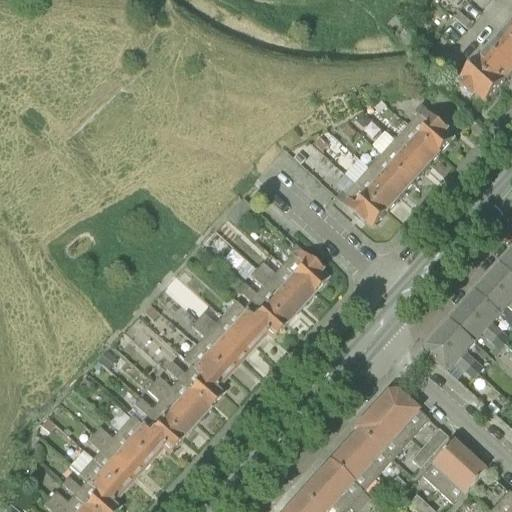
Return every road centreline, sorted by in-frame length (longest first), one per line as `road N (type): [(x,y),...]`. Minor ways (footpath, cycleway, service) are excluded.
road 1 (residential): [(378,278),(167,511)]
road 2 (secondary): [(208,511),(372,331)]
road 3 (residential): [(252,511),(395,352)]
road 4 (residential): [(511,130),(378,278)]
road 5 (residential): [(395,352),(511,223)]
road 6 (secondary): [(401,299),(511,176)]
road 7 (residential): [(511,461),(395,352)]
road 8 (residential): [(378,278),(273,178)]
